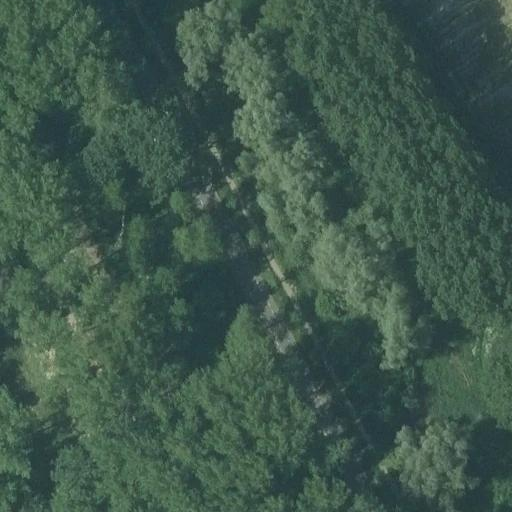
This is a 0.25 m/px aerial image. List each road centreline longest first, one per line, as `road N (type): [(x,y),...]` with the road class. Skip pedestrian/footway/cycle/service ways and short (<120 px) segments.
road 1 (track): [(125,0),(398,511)]
road 2 (unclassified): [(371,511),(98,0)]
